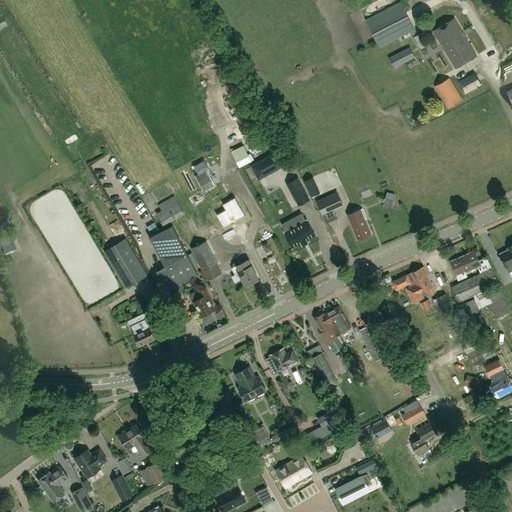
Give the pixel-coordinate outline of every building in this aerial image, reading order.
[(400,46),(396,38),(414,29),(400,3),(366,21),(379,47),(369,51),(367,46),(360,50),(365,62),(382,53),(383,54),(400,46)] [(440,56),(446,53),(455,68),(476,56),(454,19),(433,31),(440,43),(434,46),(440,56)] [(409,47),(389,58),(392,64),(378,72),(380,76),(391,70),(393,75),(407,68),(404,63),(414,57),(409,47)] [(465,94),(481,85),(475,73),(458,82),(465,94)] [(448,109),(462,100),(449,78),(434,86),(448,109)] [(398,81),(389,86),(392,91),(401,86),(398,81)] [(293,164),(285,151),(261,164),(268,177),(293,164)] [(235,163),(237,168),(250,161),(247,156),(235,163)] [(204,161),(193,167),(197,174),(194,176),(203,191),(214,185),(208,175),(211,174),(204,161)] [(239,175),(228,181),(234,192),(245,186),(239,175)] [(306,185),(316,182),(313,176),(303,179),(306,185)] [(298,179),(287,184),(299,206),(309,200),(298,179)] [(323,216),(344,206),(337,192),(335,188),(315,198),(323,216)] [(96,198),(94,192),(88,194),(90,200),(96,198)] [(218,212),(225,226),(248,215),(238,195),(225,202),(228,207),(218,212)] [(164,226),(184,214),(174,196),(158,205),(161,211),(156,214),(164,226)] [(358,240),(370,235),(364,219),(361,212),(349,217),(352,224),(351,224),(358,240)] [(279,227),(288,243),(310,231),(301,215),(287,222),(283,216),(276,220),(280,226),(279,227)] [(149,235),(157,229),(153,223),(145,229),(149,235)] [(150,238),(166,268),(158,272),(167,290),(168,290),(170,294),(175,296),(182,292),(184,287),(181,283),(197,274),(195,270),(199,268),(192,253),(187,255),(172,226),(150,238)] [(222,260),(243,250),(236,236),(232,238),(227,228),(210,236),(222,260)] [(268,238),(261,244),(266,250),(273,244),(268,238)] [(204,274),(218,267),(206,241),(191,248),(204,274)] [(508,272),(511,269),(511,245),(508,248),(509,250),(500,255),(500,256),(499,258),(501,263),(504,263),(508,272)] [(147,275),(129,246),(109,258),(126,288),(147,275)] [(480,273),(451,287),(458,303),(473,296),(486,290),(499,284),(491,268),(486,257),(478,261),(474,251),(464,256),(465,258),(452,264),(458,280),(467,276),(465,272),(477,267),(480,273)] [(235,283),(242,279),(245,286),(259,279),(249,260),(240,264),(239,261),(232,264),(233,267),(231,268),(235,275),(232,276),(235,283)] [(279,273),(286,270),(282,261),(275,264),(279,273)] [(218,267),(204,274),(207,280),(221,273),(218,267)] [(414,281),(427,275),(423,267),(410,273),(407,274),(392,282),(396,290),(411,283),(411,282),(414,280),(414,281)] [(433,287),(427,275),(414,281),(415,283),(418,282),(422,292),(433,287)] [(203,288),(208,285),(205,279),(200,282),(203,288)] [(149,289),(152,295),(157,292),(154,286),(149,289)] [(485,294),(489,303),(496,319),(511,312),(510,308),(500,287),(487,293),(485,294)] [(192,303),(195,302),(202,316),(214,310),(211,305),(213,303),(206,288),(200,292),(199,290),(189,295),(192,303)] [(453,310),(445,294),(432,300),(440,316),(453,310)] [(160,297),(155,300),(158,305),(163,302),(160,297)] [(431,307),(427,300),(420,303),(424,311),(431,307)] [(339,306),(324,314),(330,323),(336,320),(339,326),(348,322),(339,306)] [(330,323),(324,314),(324,313),(315,318),(322,332),(319,334),(325,344),(337,338),(330,323)] [(387,344),(373,315),(362,320),(366,327),(360,330),(374,358),(379,356),(376,349),(385,345),(387,344)] [(129,325),(133,334),(139,346),(155,339),(150,328),(153,327),(148,316),(129,325)] [(475,327),(484,323),(480,316),(471,320),(475,327)] [(471,330),(467,320),(451,327),(455,336),(471,330)] [(472,334),(459,340),(472,367),(485,360),(484,359),(485,359),(485,360),(496,354),(491,345),(480,350),(472,334)] [(283,348),(268,356),(277,372),(297,361),(292,350),(285,353),(283,348)] [(335,379),(337,378),(323,352),(310,359),(323,385),(324,384),(324,385),(330,397),(341,391),(335,379)] [(496,398),(511,389),(511,385),(507,375),(504,377),(501,369),(502,369),(498,360),(484,366),(489,375),(491,374),(494,382),(489,384),(496,398)] [(238,387),(245,401),(266,391),(258,376),(255,378),(249,367),(235,374),(241,385),(238,387)] [(287,377),(278,381),(283,393),(292,389),(287,377)] [(473,377),(471,384),(479,386),(480,378),(473,377)] [(486,398),(481,389),(463,399),(469,408),(480,402),(482,405),(488,401),(486,398)] [(402,415),(407,424),(425,414),(420,405),(402,415)] [(322,426),(299,439),(304,449),(329,435),(328,434),(339,429),(329,411),(317,418),(322,426)] [(386,420),(371,428),(377,438),(392,431),(386,420)] [(438,433),(431,422),(418,429),(422,436),(411,442),(419,455),(429,449),(425,441),(438,433)] [(145,437),(136,423),(119,435),(128,449),(135,444),(142,455),(153,448),(145,437)] [(252,431),(258,443),(261,448),(272,442),(262,426),(252,431)] [(271,437),(274,441),(292,431),(290,427),(271,437)] [(362,429),(350,435),(349,438),(352,442),(354,443),(366,437),(362,429)] [(91,455),(87,450),(75,458),(88,477),(100,468),(98,466),(107,460),(99,450),(91,455)] [(312,472),(302,455),(276,470),(286,487),(312,472)] [(157,462),(147,469),(155,486),(165,479),(157,462)] [(356,467),(360,474),(368,470),(365,463),(356,467)] [(41,485),(38,488),(43,495),(46,492),(53,502),(64,494),(58,485),(67,478),(60,467),(50,474),(49,473),(38,481),(41,485)] [(367,473),(337,488),(344,502),(369,490),(367,486),(372,483),(367,473)] [(122,475),(112,480),(123,500),(132,494),(122,475)] [(237,485),(215,496),(223,511),(245,501),(237,485)] [(83,511),(93,507),(82,487),(72,492),(81,511),(83,511)] [(384,511),(392,511),(395,511),(393,503),(383,507),(384,511)]
